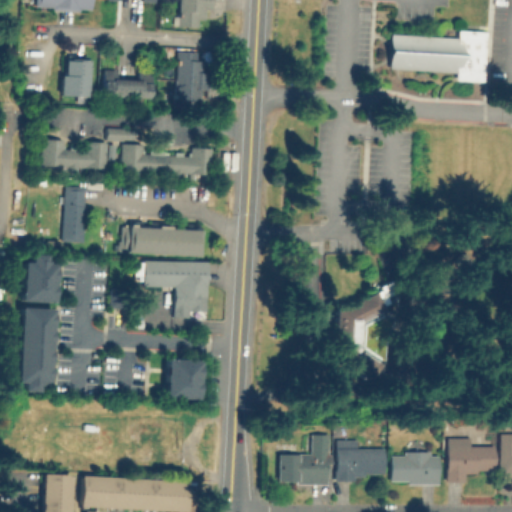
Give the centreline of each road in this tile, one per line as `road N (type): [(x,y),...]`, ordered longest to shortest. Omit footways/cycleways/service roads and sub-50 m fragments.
road 1 (secondary): [(228,511),(256,0)]
road 2 (residential): [(228,511),(416,511)]
